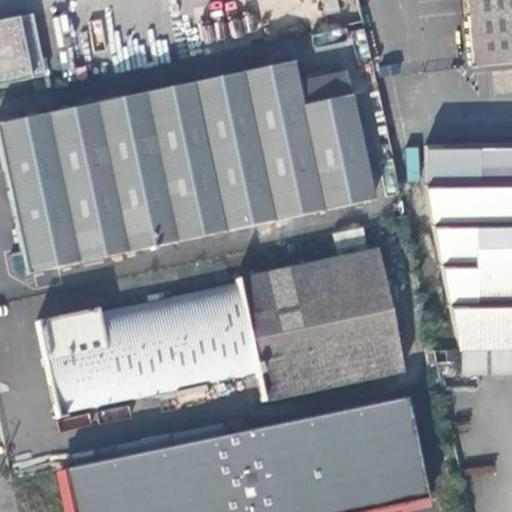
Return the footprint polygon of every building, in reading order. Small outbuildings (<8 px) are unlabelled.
[(467,18),(465,0),(452,0),(454,19),(467,18)] [(511,0),(465,0),(467,18),(472,70),(511,66),(511,0)] [(0,22),(0,84),(30,79),(17,19),(0,22)] [(0,122),(0,150),(26,271),(372,199),(346,74),(297,85),(293,62),(0,122)] [(511,351),(511,145),(425,147),(427,197),(460,352),(511,351)] [(37,324),(57,418),(66,416),(65,413),(255,373),(262,403),(403,372),(376,250),(235,280),(236,283),(97,314),(97,311),(37,324)] [(511,374),(511,351),(460,352),(460,375),(511,374)] [(407,397),(62,470),(70,511),(371,511),(426,501),(428,500),(407,397)]
